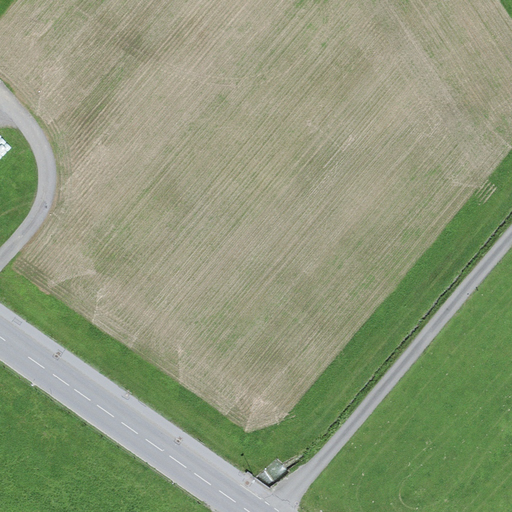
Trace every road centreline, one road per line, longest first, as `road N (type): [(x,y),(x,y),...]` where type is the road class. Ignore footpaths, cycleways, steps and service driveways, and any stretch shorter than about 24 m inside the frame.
road 1 (track): [(263,511),(392,383),(511,239)]
road 2 (primary): [(0,335),(251,511)]
road 3 (track): [(0,98),(40,149),(44,197),(0,266)]
